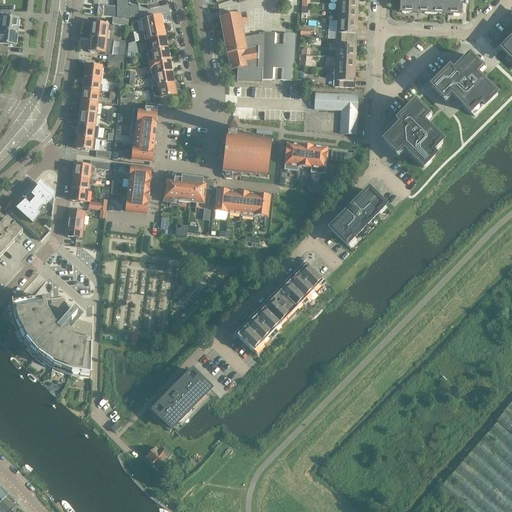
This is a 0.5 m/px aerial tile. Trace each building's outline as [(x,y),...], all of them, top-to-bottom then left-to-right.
[(337,0),(338,10),(357,10),(357,0),(337,0)] [(400,0),(400,12),(460,15),(461,1),(463,2),(463,0),(400,0)] [(128,12),(128,7),(116,7),(117,19),(138,18),(138,11),(128,12)] [(357,23),(357,10),(338,10),(337,22),(357,23)] [(19,20),(7,18),(7,12),(0,11),(0,31),(17,33),(19,20)] [(259,35),(256,36),(244,38),(241,26),(248,24),(246,14),(239,15),(239,14),(220,18),(227,55),(228,54),(231,70),(237,69),(236,81),(235,81),(235,82),(261,83),(261,80),(293,81),(293,82),(296,35),(259,33),(259,35)] [(164,37),(162,25),(160,17),(144,20),(148,40),(164,37)] [(128,27),(128,20),(113,18),(112,25),(128,27)] [(356,34),(357,23),(337,22),(336,40),(357,40),(357,34),(356,34)] [(107,40),(108,32),(112,32),(112,26),(109,25),(109,26),(92,24),(90,38),(107,40)] [(0,44),(16,47),(17,33),(0,31),(0,44)] [(137,32),(128,34),(130,43),(139,41),(137,32)] [(511,34),(511,35),(495,52),(507,63),(511,58),(511,34)] [(150,52),(167,49),(164,37),(148,40),(150,52)] [(105,54),(107,40),(90,38),(88,52),(105,54)] [(356,47),(357,40),(336,40),(335,58),(355,58),(356,47)] [(152,63),(169,60),(167,49),(150,52),(152,63)] [(107,62),(120,64),(123,64),(124,57),(108,55),(107,62)] [(462,105),(474,117),(496,95),(478,77),(481,74),(479,72),(482,69),(469,56),(459,67),(455,63),(449,70),(449,69),(431,87),(446,102),(453,96),(458,102),(457,103),(461,106),(462,105)] [(355,58),(335,58),(329,57),(329,69),(335,70),(355,70),(355,58)] [(150,76),(151,76),(155,75),(171,72),(169,60),(152,63),(148,64),(150,76)] [(119,70),(120,64),(107,62),(107,69),(119,70)] [(85,78),(100,80),(101,68),(86,66),(85,78)] [(354,82),(355,70),(335,70),(334,88),(354,89),(355,82),(354,82)] [(171,72),(155,75),(151,76),(152,80),(150,81),(151,88),(157,87),(173,83),(171,72)] [(98,91),(100,80),(85,78),(83,90),(98,91)] [(173,83),(157,87),(151,88),(154,100),(159,99),(176,96),(173,83)] [(97,103),(98,91),(83,90),(82,101),(97,103)] [(362,132),(363,101),(358,101),(358,96),(315,94),(314,110),(341,111),(340,134),(356,135),(356,132),(362,132)] [(95,115),(97,103),(82,101),(80,113),(95,115)] [(441,143),(423,125),(429,119),(427,117),(415,104),(397,122),(401,125),(402,126),(398,131),(395,133),(393,136),(391,139),(390,142),(388,146),(397,155),(400,152),(402,154),(405,151),(423,168),(435,157),(431,153),(435,149),(434,148),(439,142),(441,143)] [(156,126),(158,109),(145,108),(145,111),(133,110),(132,123),(156,126)] [(94,127),(95,115),(80,113),(79,125),(94,127)] [(156,126),(132,123),(131,123),(130,126),(129,136),(134,136),(155,139),(156,126)] [(92,139),(94,127),(79,125),(77,137),(92,139)] [(273,142),(273,140),(256,138),(245,137),(246,134),(237,133),(237,131),(237,128),(228,127),(225,146),(222,146),(220,161),(223,162),(222,173),(222,175),(225,179),(235,181),(235,177),(241,178),(241,175),(256,177),(268,179),(269,176),(264,176),(265,167),(268,167),(270,150),(267,150),(268,142),(273,142)] [(154,150),(155,139),(134,136),(133,147),(154,150)] [(96,139),(92,139),(77,137),(76,149),(94,151),(96,139)] [(297,172),(300,146),(286,145),(284,170),(297,172)] [(310,173),(313,148),(300,146),(297,172),(298,172),(298,167),(311,169),(310,173)] [(152,163),(154,150),(133,147),(131,160),(152,163)] [(324,175),(327,149),(313,148),(310,173),(324,175)] [(110,160),(111,153),(96,151),(96,158),(110,160)] [(108,171),(109,164),(90,162),(90,167),(75,165),(73,177),(89,179),(90,172),(94,173),(94,169),(108,171)] [(150,181),(151,169),(131,167),(129,179),(150,181)] [(212,190),(213,181),(172,176),(172,182),(168,181),(166,181),(164,202),(172,203),(173,203),(173,201),(203,204),(205,190),(212,190)] [(93,180),(89,179),(73,177),(72,189),(87,191),(88,185),(92,186),(93,180)] [(149,192),(150,181),(129,179),(128,190),(149,192)] [(20,206),(10,215),(41,242),(49,233),(45,229),(44,228),(43,227),(49,221),(49,220),(51,220),(51,221),(52,220),(51,220),(53,200),(44,191),(37,185),(24,200),(23,200),(23,201),(25,202),(23,204),(20,206)] [(86,203),(87,191),(72,189),(70,201),(86,203)] [(147,203),(149,192),(128,190),(127,201),(147,203)] [(228,213),(230,192),(217,191),(214,212),(228,213)] [(384,208),(385,207),(368,191),(330,230),(346,246),(347,245),(346,244),(352,238),(353,239),(364,228),(362,227),(366,223),(367,225),(378,214),(376,213),(383,206),(384,208)] [(241,215),(243,194),(230,192),(228,213),(241,215)] [(254,216),(257,195),(243,194),(241,215),(240,217),(254,219),(254,216)] [(268,218),(270,197),(257,195),(254,216),(268,218)] [(146,215),(147,203),(127,201),(122,200),(120,212),(146,215)] [(102,205),(101,205),(89,203),(88,210),(100,211),(101,211),(102,205)] [(82,239),(85,213),(69,211),(66,237),(82,239)] [(20,240),(18,238),(22,233),(8,220),(0,228),(0,257),(17,240),(19,241),(20,240)] [(304,264),(235,335),(234,335),(233,336),(233,337),(233,338),(234,339),(235,339),(236,339),(237,337),(254,354),(323,282),(307,266),(306,266),(307,265),(308,265),(308,264),(307,262),(306,262),(305,262),(305,263),(304,264)] [(81,316),(77,312),(73,308),(70,311),(69,311),(64,298),(9,304),(9,306),(13,324),(14,325),(22,341),(23,343),(35,357),(36,358),(51,368),(53,369),(70,376),(71,377),(89,379),(91,379),(92,323),(79,320),(78,319),(81,316)] [(189,374),(150,414),(168,433),(208,393),(189,374)] [(511,511),(511,401),(503,412),(503,413),(496,421),(497,422),(419,511),(511,511)] [(111,429),(115,433),(121,427),(117,423),(111,429)] [(159,444),(155,448),(145,458),(160,473),(170,461),(168,460),(172,456),(159,444)] [(180,460),(184,456),(178,451),(174,455),(180,460)] [(8,496),(0,503),(0,511),(7,511),(16,504),(8,496)]
